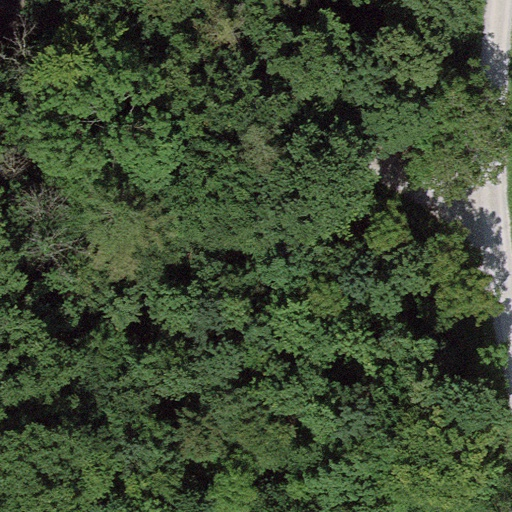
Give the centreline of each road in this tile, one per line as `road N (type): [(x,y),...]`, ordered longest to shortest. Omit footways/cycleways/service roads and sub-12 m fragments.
road 1 (track): [(488,226),(334,146),(8,0)]
road 2 (track): [(334,146),(247,232),(0,326)]
road 3 (track): [(511,343),(488,226),(501,0)]
